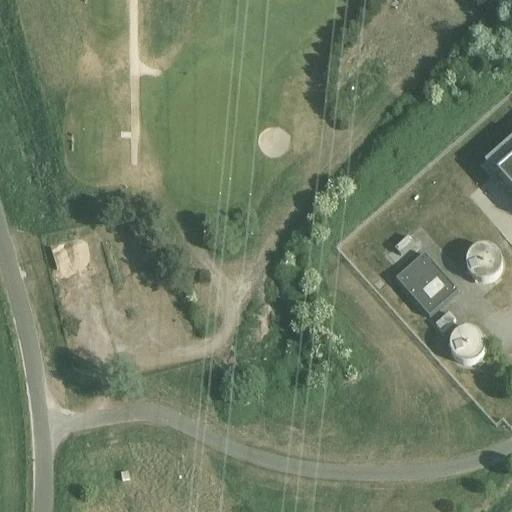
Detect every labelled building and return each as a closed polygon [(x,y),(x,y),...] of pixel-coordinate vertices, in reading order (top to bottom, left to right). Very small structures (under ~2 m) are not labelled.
[(511,144),(487,168),(506,190),(509,189),(511,192),(511,144)] [(401,257),(415,245),(409,239),(395,251),(401,257)] [(496,256),(490,251),(482,249),(475,250),(468,255),(465,262),(465,270),(468,277),(473,282),(480,284),(488,283),(494,279),(499,272),(499,264),(496,256)] [(422,257),(396,281),(430,318),(456,294),(422,257)] [(443,313),(427,321),(432,330),(448,322),(443,313)] [(451,341),(449,349),(451,357),(456,363),(463,367),(471,367),(479,363),(484,357),(485,349),(484,341),(479,335),(471,332),(463,332),(456,335),(451,341)]
